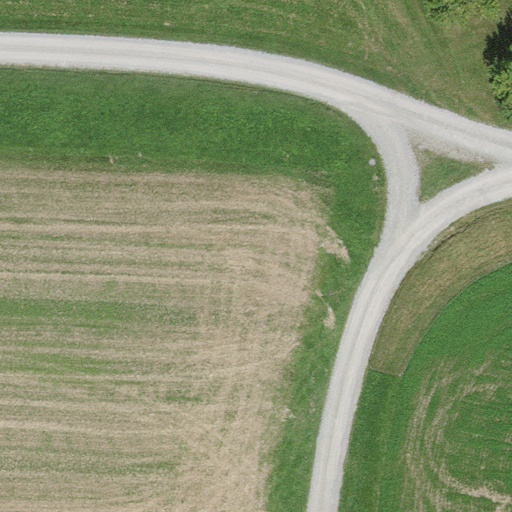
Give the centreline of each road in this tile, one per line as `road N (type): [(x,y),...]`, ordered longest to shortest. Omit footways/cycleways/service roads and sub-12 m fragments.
road 1 (track): [(324,511),(363,321),(393,254),(406,199),(400,159),(364,98),(511,151)]
road 2 (track): [(364,98),(209,59),(0,47)]
road 3 (track): [(393,254),(444,208),(511,180)]
